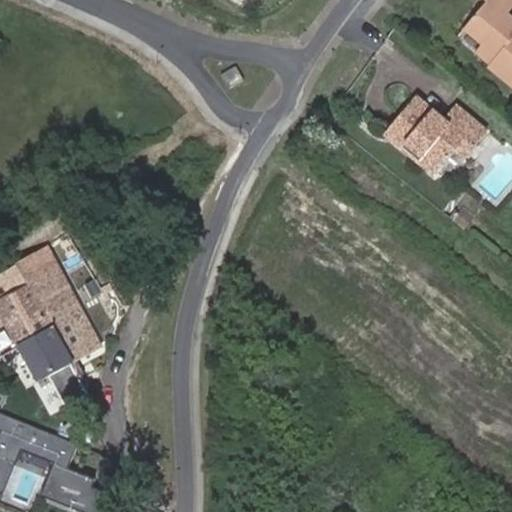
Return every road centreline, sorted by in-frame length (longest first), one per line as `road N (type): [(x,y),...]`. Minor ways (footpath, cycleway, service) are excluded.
road 1 (residential): [(184,511),(184,324),(260,131)]
road 2 (residential): [(299,69),(163,34)]
road 3 (residential): [(163,34),(227,111),(260,131)]
